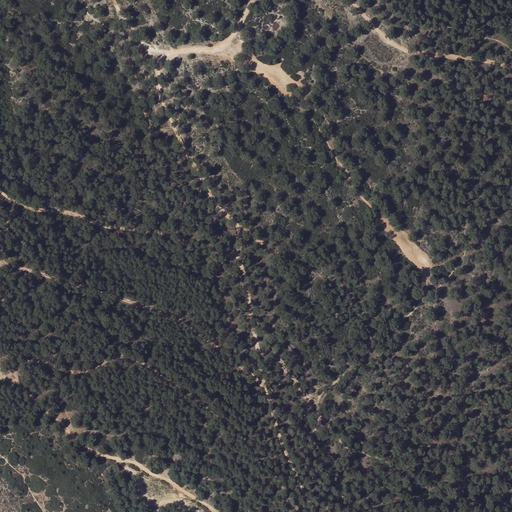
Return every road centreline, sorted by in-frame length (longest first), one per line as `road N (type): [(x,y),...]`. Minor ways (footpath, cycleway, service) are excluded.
road 1 (track): [(300,511),(278,474),(219,411),(158,369),(108,357),(74,372),(35,361),(5,370),(84,451),(137,464),(216,511)]
road 2 (track): [(350,0),(410,52),(511,67)]
road 3 (track): [(290,91),(224,56),(146,49)]
road 4 (track): [(315,511),(257,377)]
